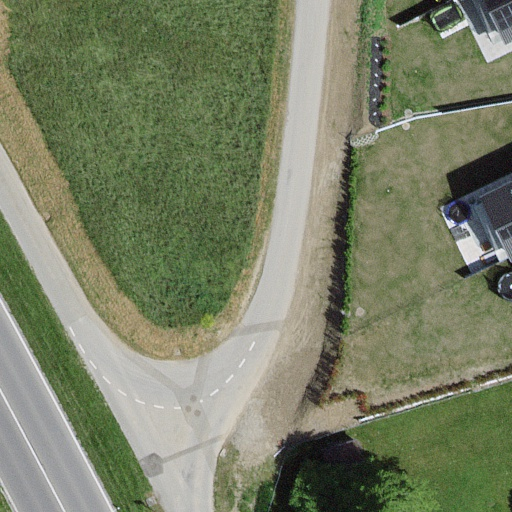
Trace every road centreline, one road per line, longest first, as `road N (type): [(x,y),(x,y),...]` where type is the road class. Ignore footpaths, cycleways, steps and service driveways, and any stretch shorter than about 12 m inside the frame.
road 1 (residential): [(0,179),(153,434)]
road 2 (primary): [(67,511),(0,385)]
